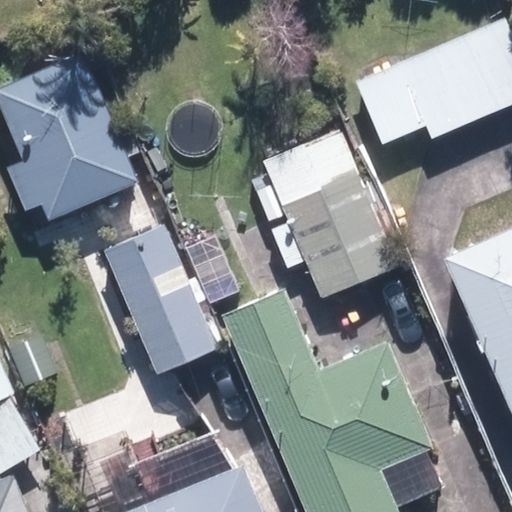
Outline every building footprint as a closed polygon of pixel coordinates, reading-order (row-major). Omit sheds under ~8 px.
[(345,86),(372,149),(413,131),(418,143),(485,114),(511,101),(511,37),(503,16),(345,86)] [(71,54),(0,83),(0,144),(8,163),(0,166),(0,190),(10,216),(27,209),(34,226),(127,187),(71,54)] [(263,186),(250,192),(263,223),(276,217),(312,303),(369,279),(394,268),(334,126),(252,160),(263,186)] [(511,415),(511,224),(422,262),(489,425),(511,415)] [(209,349),(157,228),(94,255),(146,377),(193,356),(209,349)] [(209,319),(292,511),(384,511),(439,488),(375,342),(303,373),(253,257),(199,280),(215,316),(209,319)] [(0,470),(22,457),(31,452),(0,399),(7,396),(0,381),(0,470)] [(250,511),(214,427),(115,469),(125,492),(102,502),(106,511),(250,511)] [(13,511),(0,480),(0,511),(13,511)]
